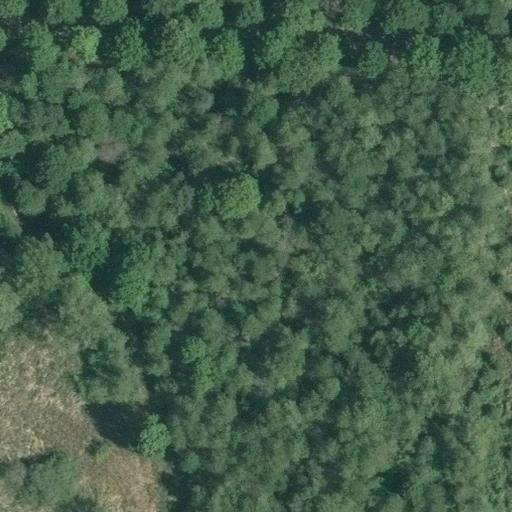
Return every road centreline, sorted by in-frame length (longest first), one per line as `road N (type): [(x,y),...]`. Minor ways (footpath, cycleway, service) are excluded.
road 1 (secondary): [(0,27),(511,52)]
road 2 (track): [(172,511),(159,404),(129,317),(21,218),(0,175)]
